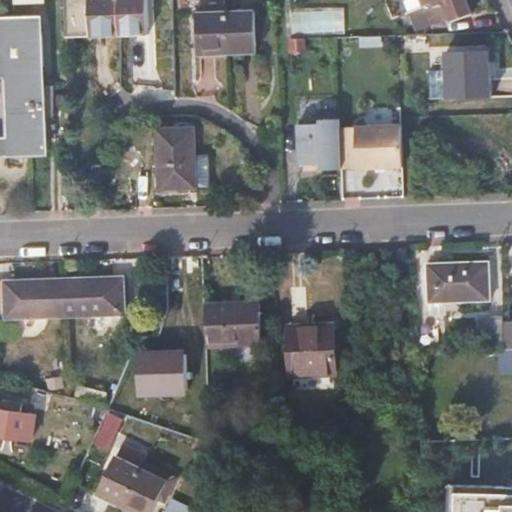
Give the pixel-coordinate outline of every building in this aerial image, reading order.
[(116,41),(113,0),(84,0),(87,41),(116,41)] [(142,0),(113,0),(116,41),(145,40),(142,0)] [(471,13),(465,0),(440,0),(449,22),(471,13)] [(293,32),(345,31),(345,7),(292,8),(293,32)] [(224,15),(226,57),(254,55),(252,14),(224,15)] [(197,58),(226,57),(224,15),(195,16),(197,58)] [(19,16),(0,16),(0,77),(3,157),(34,155),(41,150),(45,143),(43,116),(50,116),(49,88),(43,88),(39,37),(38,29),(29,20),(19,16)] [(422,45),(422,34),(398,35),(398,64),(423,63),(422,45)] [(438,44),(438,34),(422,34),(422,45),(438,44)] [(444,80),(481,79),(480,37),(443,38),(444,80)] [(290,39),(290,53),(302,53),(302,38),(290,39)] [(303,118),(337,117),(337,101),(303,101),(303,118)] [(318,125),(296,126),(297,166),(319,165),(320,172),(340,171),(338,121),(318,122),(318,125)] [(190,127),(152,128),(154,190),(191,189),(190,127)] [(137,145),(123,145),(124,170),(138,170),(137,145)] [(487,262),(427,264),(427,302),(488,300),(487,262)] [(66,283),(67,321),(126,318),(125,280),(66,283)] [(8,323),(67,321),(66,283),(5,285),(8,323)] [(307,319),(306,286),(292,287),(293,320),(307,319)] [(256,301),(208,303),(210,343),(258,342),(256,301)] [(503,349),(502,317),(479,316),(480,350),(495,350),(503,349)] [(331,323),(286,325),(288,375),(333,373),(331,323)] [(511,349),(503,349),(495,350),(496,374),(511,373),(511,349)] [(186,350),(137,352),(139,387),(187,386),(186,350)] [(91,414),(101,420),(106,410),(107,406),(70,397),(33,387),(31,400),(91,416),(91,414)] [(79,387),(77,395),(106,402),(108,394),(79,387)] [(0,435),(30,440),(32,415),(19,413),(19,404),(2,401),(1,410),(0,409),(0,435)] [(79,442),(90,446),(101,420),(91,414),(91,416),(79,442)] [(105,419),(92,447),(103,452),(115,424),(105,419)] [(120,447),(116,456),(137,465),(141,454),(120,447)] [(97,493),(125,505),(142,467),(137,465),(116,456),(113,455),(97,493)] [(142,467),(125,505),(140,511),(151,511),(167,477),(142,467)] [(174,496),(165,511),(195,511),(197,508),(174,496)]
